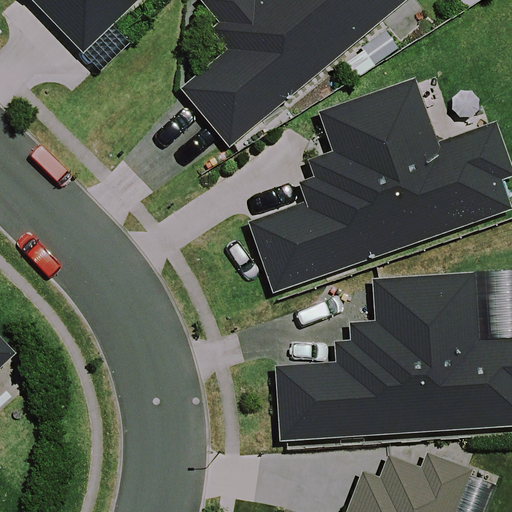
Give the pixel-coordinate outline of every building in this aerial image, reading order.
[(16,0),(73,57),(131,0),(16,0)] [(402,0),(211,0),(195,14),(229,54),(179,96),(226,151),(402,0)] [(511,174),(511,169),(495,120),(438,140),(415,74),(320,107),(333,146),(308,155),(313,172),(302,176),(309,197),(248,218),(272,285),(511,202),(503,177),(511,174)] [(334,337),(336,359),(269,364),(275,439),(511,421),(511,334),(477,337),(472,269),(374,276),(377,316),(350,318),(351,336),(334,337)] [(389,453),(382,472),(367,466),(349,511),(309,511),(298,508),(296,511),(453,511),(471,466),(428,449),(422,466),(389,453)]
